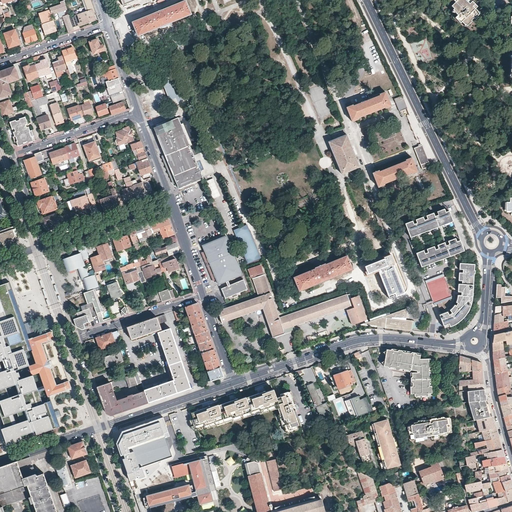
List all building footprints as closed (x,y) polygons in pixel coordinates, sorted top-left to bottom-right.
[(69,0),(64,0),(63,1),(66,9),(72,7),(69,0)] [(465,0),(449,0),(450,1),(453,4),(449,8),(457,16),(455,18),(460,24),(462,23),(466,27),(479,14),(475,9),(477,7),(472,2),(471,3),(468,0),(467,1),(465,0)] [(68,32),(74,30),(68,15),(65,16),(63,10),(66,9),(63,1),(59,2),(60,5),(52,8),(49,9),(51,15),(57,12),(59,18),(63,17),(68,32)] [(137,36),(190,15),(185,1),(132,23),(137,36)] [(96,20),(92,9),(74,15),(77,23),(78,26),(83,24),(96,20)] [(45,35),(57,31),(53,20),(41,24),(45,35)] [(37,39),(32,25),(24,28),(26,31),(22,32),(26,43),(37,39)] [(20,43),(17,35),(15,29),(4,33),(9,47),(20,43)] [(103,49),(102,45),(101,46),(100,45),(99,45),(97,39),(89,42),(93,54),(103,51),(102,49),(103,49)] [(72,47),(62,51),(65,61),(76,57),(72,47)] [(33,57),(34,62),(39,75),(50,71),(46,58),(39,60),(37,56),(34,57),(33,57)] [(66,67),(62,56),(58,57),(59,60),(52,62),(57,75),(57,77),(64,74),(62,69),(66,67)] [(28,79),(39,75),(34,62),(23,65),(28,79)] [(0,100),(12,97),(8,83),(22,77),(17,63),(14,64),(14,66),(0,70),(0,100)] [(172,108),(185,102),(169,63),(158,68),(156,69),(172,108)] [(119,78),(115,68),(109,71),(103,72),(104,76),(105,77),(107,77),(109,82),(119,78)] [(39,84),(31,87),(31,90),(34,97),(42,95),(39,84)] [(28,107),(32,106),(30,100),(27,91),(23,93),(28,107)] [(358,117),(385,107),(385,108),(391,106),(385,92),(380,94),(380,95),(353,106),(352,101),(345,104),(352,121),(358,119),(358,117)] [(82,116),(74,94),(65,98),(68,108),(67,109),(71,120),(82,116)] [(48,102),(46,95),(36,98),(39,105),(48,102)] [(407,108),(402,95),(394,98),(400,111),(407,108)] [(32,106),(36,118),(43,116),(39,105),(36,98),(35,99),(30,100),(32,106)] [(0,108),(2,116),(13,112),(12,109),(9,100),(0,102),(0,108)] [(81,105),(84,115),(88,114),(89,115),(93,114),(91,109),(93,109),(92,104),(90,104),(88,100),(85,101),(85,103),(81,105)] [(49,104),(56,124),(64,121),(57,102),(49,104)] [(119,112),(126,110),(123,102),(109,107),(111,114),(119,112)] [(108,112),(105,104),(95,107),(98,116),(108,112)] [(36,118),(40,129),(51,126),(47,114),(43,116),(36,118)] [(17,142),(18,146),(33,141),(32,136),(33,136),(31,129),(30,130),(25,116),(10,122),(12,127),(16,126),(17,130),(13,131),(14,135),(13,136),(15,142),(17,142)] [(179,188),(202,177),(193,156),(178,118),(167,123),(154,128),(163,149),(168,160),(165,161),(171,178),(174,177),(179,188)] [(133,136),(131,131),(130,131),(129,127),(124,129),(124,130),(117,132),(119,138),(116,139),(115,141),(115,143),(116,144),(117,145),(127,141),(127,142),(133,140),(132,137),(133,136)] [(359,167),(346,134),(328,141),(341,174),(359,167)] [(100,156),(95,141),(83,144),(89,160),(100,156)] [(143,148),(140,141),(132,144),(134,151),(143,148)] [(79,154),(75,143),(64,146),(65,148),(68,158),(70,162),(75,160),(73,156),(79,154)] [(421,145),(414,148),(422,169),(430,166),(421,145)] [(52,163),(68,158),(65,148),(54,151),(53,147),(47,149),(50,158),(52,163)] [(145,153),(143,148),(134,151),(138,162),(146,158),(145,153)] [(37,162),(50,158),(47,149),(36,153),(35,153),(35,156),(24,160),(30,179),(42,175),(37,162)] [(205,151),(193,156),(202,177),(214,172),(205,151)] [(383,183),(411,172),(411,174),(417,171),(411,157),(406,159),(406,160),(379,171),(378,170),(372,172),(379,190),(385,187),(383,183)] [(141,176),(151,172),(149,166),(146,158),(138,162),(128,165),(130,171),(138,168),(141,176)] [(122,178),(118,168),(117,169),(114,170),(115,173),(115,174),(117,180),(122,178)] [(73,171),(67,173),(67,175),(68,178),(64,180),(66,185),(84,179),(82,173),(77,174),(76,170),(73,171)] [(91,176),(87,177),(89,183),(109,176),(108,175),(107,171),(104,171),(100,173),(96,174),(91,176)] [(133,202),(137,200),(131,182),(129,177),(127,178),(131,188),(128,188),(127,185),(123,187),(124,190),(122,190),(123,192),(125,200),(132,198),(133,202)] [(49,191),(44,178),(31,182),(36,195),(49,191)] [(220,195),(213,178),(206,181),(213,199),(220,195)] [(144,189),(142,183),(137,184),(136,180),(131,182),(137,200),(147,197),(144,189)] [(118,200),(111,181),(107,182),(109,190),(111,189),(113,196),(100,200),(104,212),(113,209),(120,206),(118,200)] [(96,204),(92,192),(87,194),(91,206),(96,204)] [(90,207),(86,195),(72,199),(76,210),(84,207),(85,209),(90,207)] [(57,208),(54,201),(56,200),(55,196),(37,201),(39,206),(41,206),(43,213),(57,208)] [(511,198),(507,199),(507,203),(503,203),(503,212),(508,212),(508,215),(511,215),(511,198)] [(448,223),(447,218),(450,217),(448,211),(444,212),(443,209),(436,212),(437,215),(434,216),(432,213),(426,215),(427,219),(424,220),(423,216),(415,219),(416,222),(413,224),(412,220),(404,223),(410,237),(417,234),(416,230),(419,229),(420,233),(428,230),(427,227),(430,226),(431,229),(437,227),(436,222),(439,221),(441,225),(448,223)] [(60,225),(56,213),(43,218),(47,230),(60,225)] [(156,220),(149,223),(151,228),(151,229),(150,230),(151,233),(157,231),(158,234),(160,233),(158,227),(170,223),(168,219),(164,218),(156,220)] [(151,229),(151,228),(149,223),(142,225),(134,228),(137,236),(137,238),(142,236),(140,233),(151,229)] [(158,227),(160,233),(163,241),(164,242),(168,241),(167,237),(174,235),(172,228),(170,223),(158,227)] [(261,258),(247,225),(233,230),(247,264),(261,258)] [(15,226),(0,230),(0,248),(2,248),(15,243),(19,237),(15,227),(15,226)] [(131,229),(127,230),(133,246),(137,244),(135,237),(137,236),(134,228),(131,229)] [(130,247),(126,236),(121,238),(120,236),(118,237),(117,236),(114,237),(112,238),(113,240),(117,251),(130,247)] [(214,273),(219,284),(226,281),(228,280),(242,274),(240,269),(226,236),(203,245),(208,256),(205,258),(212,275),(214,273)] [(420,265),(462,250),(458,239),(455,240),(454,237),(446,240),(448,244),(444,245),(443,241),(436,243),(437,247),(434,248),(433,245),(426,247),(427,252),(424,253),(423,248),(415,251),(420,265)] [(90,243),(85,245),(89,258),(90,258),(91,258),(92,258),(91,255),(92,255),(91,252),(96,250),(93,242),(90,243)] [(166,250),(155,254),(158,260),(167,256),(169,256),(167,251),(178,247),(176,242),(165,246),(166,250)] [(102,261),(103,261),(112,258),(107,244),(96,247),(99,255),(102,261)] [(80,253),(63,259),(68,272),(75,269),(78,268),(86,266),(84,259),(89,258),(85,245),(78,247),(80,253)] [(167,251),(169,256),(180,252),(178,247),(167,251)] [(155,254),(144,257),(145,260),(146,264),(152,262),(158,260),(155,254)] [(96,273),(106,269),(104,266),(103,261),(102,261),(99,255),(92,258),(91,258),(96,273)] [(300,290),(353,268),(348,255),(312,269),(295,276),(300,290)] [(167,256),(158,260),(159,263),(162,271),(168,269),(169,272),(179,269),(175,259),(169,261),(167,256)] [(405,292),(391,256),(364,267),(367,276),(380,271),(390,298),(405,292)] [(113,263),(112,258),(103,261),(104,266),(113,263)] [(122,273),(134,268),(133,265),(132,264),(127,266),(127,268),(121,271),(122,273)] [(160,268),(155,270),(153,266),(152,266),(151,264),(142,267),(146,279),(157,275),(158,277),(163,275),(160,268)] [(471,294),(471,286),(467,285),(467,282),(471,282),(472,274),(468,274),(469,271),(472,271),(472,265),(457,264),(457,270),(462,271),(461,274),(457,273),(456,282),(460,282),(460,285),(456,285),(456,293),(460,293),(460,296),(456,296),(455,299),(454,303),(456,304),(454,307),(453,306),(450,308),(448,311),(450,314),(448,316),(445,312),(439,315),(443,326),(447,325),(448,327),(453,325),(451,322),(455,320),(457,323),(461,318),(465,314),(461,312),(463,308),(467,309),(470,302),(471,297),(467,297),(467,293),(471,294)] [(90,276),(86,266),(78,268),(82,280),(84,279),(83,278),(90,276)] [(250,279),(254,278),(260,296),(218,311),(222,322),(264,307),(274,337),(296,329),(294,325),(352,305),(348,294),(280,317),(265,274),(264,274),(261,266),(248,271),(250,279)] [(140,271),(139,267),(136,268),(142,282),(145,281),(142,271),(140,271)] [(139,280),(135,271),(125,275),(128,284),(139,280)] [(90,276),(83,278),(84,279),(88,291),(95,288),(100,286),(98,281),(96,276),(96,274),(90,276)] [(452,298),(443,274),(425,281),(434,305),(452,298)] [(228,280),(226,281),(228,286),(221,288),(225,298),(247,289),(244,279),(230,285),(228,280)] [(52,394),(71,388),(68,380),(55,384),(49,368),(50,367),(47,360),(46,360),(40,343),(53,339),(51,331),(28,339),(29,339),(26,340),(16,311),(14,305),(9,291),(12,290),(14,296),(10,282),(0,285),(0,361),(7,359),(11,358),(14,367),(10,368),(0,371),(0,413),(5,427),(1,428),(7,444),(35,434),(35,433),(42,431),(42,432),(56,427),(48,404),(43,406),(42,403),(32,375),(20,379),(17,369),(29,365),(24,351),(26,350),(25,347),(30,345),(36,363),(29,365),(32,374),(39,372),(48,396),(52,395),(52,394)] [(122,296),(117,282),(113,283),(109,285),(106,286),(112,300),(122,296)] [(505,287),(496,286),(496,294),(495,297),(500,297),(500,303),(507,302),(511,300),(511,295),(504,297),(505,287)] [(88,291),(83,292),(87,303),(93,301),(100,323),(112,319),(111,317),(103,319),(100,311),(102,310),(95,288),(88,291)] [(169,291),(169,289),(159,292),(163,302),(172,298),(169,291)] [(368,320),(359,295),(351,298),(354,307),(347,310),(353,325),(365,320),(368,320)] [(135,311),(132,301),(128,303),(126,303),(127,307),(128,310),(129,313),(135,311)] [(94,320),(89,308),(94,307),(92,302),(88,304),(80,306),(82,311),(76,312),(78,318),(81,325),(89,322),(94,320)] [(197,303),(185,307),(188,316),(201,312),(197,303)] [(503,316),(508,315),(510,315),(507,305),(495,306),(495,310),(494,315),(503,314),(503,316)] [(387,315),(383,317),(374,320),(376,327),(412,331),(412,329),(413,320),(406,320),(408,308),(387,315)] [(202,317),(201,312),(188,316),(191,325),(204,321),(202,317)] [(167,321),(165,314),(127,327),(132,341),(156,333),(172,379),(170,380),(169,378),(143,387),(144,391),(148,402),(190,388),(169,328),(162,331),(159,324),(167,321)] [(494,317),(494,323),(503,321),(503,319),(503,316),(503,314),(494,315),(494,317)] [(89,322),(81,325),(78,318),(74,319),(76,327),(77,327),(82,329),(90,326),(89,322)] [(494,325),(494,329),(508,325),(507,320),(503,321),(494,323),(494,325)] [(206,327),(204,321),(191,325),(195,335),(207,330),(206,327)] [(493,332),(493,334),(509,331),(508,325),(494,329),(493,332)] [(492,342),(501,341),(504,340),(506,344),(511,342),(511,329),(509,331),(493,334),(493,339),(492,342)] [(114,339),(121,337),(119,330),(96,338),(100,350),(116,345),(114,339)] [(209,335),(207,330),(195,335),(198,344),(210,339),(209,335)] [(212,343),(210,339),(198,344),(201,353),(214,349),(212,343)] [(503,350),(501,341),(492,342),(493,351),(503,350)] [(215,353),(214,349),(201,353),(204,363),(217,358),(215,353)] [(383,365),(392,367),(395,350),(386,349),(385,350),(383,351),(385,354),(384,359),(381,361),(383,364),(383,365)] [(429,367),(430,366),(429,364),(429,359),(419,360),(420,355),(415,354),(415,352),(413,354),(412,352),(411,353),(402,352),(401,350),(399,351),(398,350),(397,351),(395,350),(392,367),(394,367),(394,368),(395,367),(396,368),(398,370),(399,369),(407,370),(408,371),(410,370),(416,371),(416,373),(412,373),(411,378),(410,378),(412,380),(410,382),(412,383),(411,387),(410,387),(410,395),(413,395),(413,397),(416,398),(417,397),(421,396),(424,396),(425,398),(426,398),(428,396),(428,394),(432,394),(431,387),(429,387),(429,380),(431,378),(429,377),(429,373),(429,367)] [(504,354),(503,350),(493,351),(493,352),(493,359),(505,357),(508,356),(508,353),(504,354)] [(105,357),(108,367),(122,362),(119,352),(105,357)] [(464,357),(459,356),(459,372),(473,371),(482,371),(481,370),(481,363),(464,357)] [(493,367),(507,364),(505,357),(493,359),(493,366),(493,367)] [(218,362),(217,358),(204,363),(207,371),(220,367),(218,362)] [(511,362),(507,364),(493,367),(494,372),(494,373),(511,369),(511,362)] [(223,377),(220,367),(207,371),(210,381),(223,377)] [(495,381),(496,389),(509,385),(508,380),(511,380),(511,377),(508,377),(507,373),(511,372),(511,369),(494,373),(495,381)] [(353,385),(347,370),(333,375),(339,390),(353,385)] [(482,380),(482,371),(473,371),(473,374),(473,378),(473,380),(459,381),(459,386),(468,385),(482,384),(482,380)] [(138,386),(142,385),(138,374),(138,373),(137,373),(136,372),(133,373),(137,384),(138,386)] [(129,386),(137,384),(133,373),(126,376),(129,386)] [(117,400),(110,382),(97,386),(102,402),(105,412),(111,415),(122,411),(120,404),(118,404),(117,400)] [(320,417),(330,413),(326,403),(322,404),(313,383),(306,385),(314,404),(315,403),(316,406),(315,406),(320,417)] [(511,396),(510,389),(509,385),(496,389),(497,393),(497,396),(511,396)] [(465,391),(466,403),(467,403),(487,401),(486,397),(484,389),(468,391),(465,391)] [(122,411),(148,402),(144,391),(117,400),(118,404),(120,404),(122,411)] [(277,400),(274,391),(266,394),(266,393),(247,399),(252,413),(260,411),(260,412),(261,412),(268,410),(274,407),(279,406),(277,400)] [(296,411),(291,396),(291,395),(290,394),(289,394),(288,394),(281,396),(281,398),(277,400),(279,406),(274,407),(276,411),(277,411),(279,418),(283,416),(284,420),(297,414),(296,411)] [(511,395),(511,396),(497,396),(499,402),(500,405),(511,401),(511,395)] [(372,407),(368,398),(360,400),(359,396),(346,400),(349,407),(351,406),(354,418),(372,411),(372,407)] [(247,399),(239,402),(238,400),(219,407),(224,421),(232,418),(233,420),(234,420),(243,416),(251,414),(252,413),(247,399)] [(50,400),(42,403),(43,406),(48,404),(56,427),(59,426),(50,400)] [(349,407),(346,400),(344,401),(351,419),(354,418),(351,406),(349,407)] [(487,401),(467,403),(473,422),(476,421),(492,417),(490,410),(489,407),(487,401)] [(501,409),(501,411),(509,407),(511,405),(511,401),(500,405),(501,409)] [(219,407),(211,409),(211,408),(191,415),(194,421),(196,427),(196,428),(204,425),(205,428),(206,427),(215,424),(223,421),(224,421),(219,407)] [(511,412),(511,407),(510,409),(509,407),(501,411),(503,415),(503,417),(511,412)] [(511,419),(511,412),(503,417),(504,420),(505,422),(511,419)] [(299,419),(297,414),(284,420),(285,422),(286,427),(291,425),(292,429),(297,427),(299,427),(296,420),(299,419)] [(494,424),(492,417),(476,421),(479,432),(481,431),(495,428),(494,424)] [(452,429),(451,424),(452,424),(451,420),(450,420),(450,419),(444,420),(442,418),(439,419),(439,420),(435,420),(435,419),(433,418),(430,418),(430,421),(425,422),(424,419),(421,420),(420,421),(417,422),(416,423),(413,424),(412,425),(408,426),(408,427),(407,428),(407,432),(408,432),(409,436),(410,436),(410,441),(414,440),(414,442),(416,442),(416,443),(421,442),(420,441),(423,441),(423,439),(426,439),(430,439),(430,440),(433,440),(433,441),(437,440),(438,438),(438,437),(447,435),(447,434),(452,433),(451,429),(452,429)] [(130,483),(151,476),(146,461),(171,452),(159,419),(122,431),(119,437),(117,443),(130,483)] [(384,466),(385,468),(400,464),(393,442),(396,441),(395,440),(393,441),(386,419),(371,424),(372,426),(373,431),(374,434),(376,440),(380,453),(382,459),(383,462),(384,466)] [(292,429),(291,425),(286,427),(285,422),(284,420),(280,421),(282,424),(283,429),(285,428),(287,436),(299,432),(297,427),(292,429)] [(484,441),(498,438),(497,434),(496,433),(495,429),(495,428),(481,431),(482,435),(484,441)] [(372,470),(374,470),(370,456),(362,431),(346,436),(352,452),(356,451),(354,445),(357,444),(362,460),(366,459),(368,464),(368,466),(369,467),(369,468),(370,469),(372,470)] [(480,442),(474,443),(475,448),(486,446),(486,449),(480,451),(481,452),(481,454),(482,454),(484,454),(501,450),(500,445),(498,438),(484,441),(480,442)] [(87,454),(83,441),(68,447),(72,459),(87,454)] [(49,465),(54,463),(49,450),(33,456),(34,460),(35,461),(47,457),(49,465)] [(501,451),(501,450),(484,454),(486,460),(503,456),(502,454),(501,451)] [(214,490),(205,455),(171,465),(175,477),(192,473),(198,495),(199,499),(200,503),(210,500),(210,501),(219,498),(217,489),(214,490)] [(475,461),(474,456),(470,457),(465,458),(467,464),(476,462),(477,462),(477,460),(475,461)] [(488,465),(488,467),(505,464),(505,461),(503,456),(486,460),(484,461),(481,461),(483,466),(488,465)] [(0,511),(4,511),(2,506),(0,506),(0,500),(8,498),(8,499),(9,500),(10,500),(11,500),(18,498),(19,497),(19,496),(20,495),(19,494),(29,491),(31,496),(29,497),(31,504),(33,503),(36,511),(57,511),(43,473),(36,475),(33,467),(21,472),(19,467),(31,463),(29,457),(17,461),(0,466),(0,511)] [(266,461),(272,492),(282,490),(275,459),(266,461)] [(90,473),(86,460),(71,465),(75,478),(90,473)] [(260,471),(257,460),(248,463),(250,473),(260,471)] [(463,461),(458,462),(461,472),(464,482),(466,479),(465,474),(464,472),(477,469),(476,462),(467,464),(464,465),(463,461)] [(444,480),(437,462),(431,464),(432,468),(419,472),(423,484),(436,481),(437,482),(444,480)] [(62,485),(68,484),(65,475),(64,475),(61,467),(66,466),(65,464),(55,467),(62,485)] [(489,468),(484,468),(484,469),(481,470),(482,474),(488,473),(507,470),(506,467),(505,464),(488,467),(489,468)] [(358,506),(376,500),(375,498),(373,490),(376,489),(372,478),(370,476),(357,469),(363,488),(365,494),(364,495),(364,496),(363,497),(363,498),(356,501),(358,506)] [(508,472),(507,470),(488,473),(491,481),(493,481),(494,484),(502,482),(510,480),(509,476),(508,472)] [(324,511),(321,498),(319,498),(271,511),(260,472),(250,475),(259,511),(324,511)] [(407,497),(417,494),(412,476),(408,477),(409,481),(403,483),(407,497)] [(504,489),(505,491),(511,488),(511,486),(510,480),(502,482),(504,489)] [(479,481),(475,482),(464,484),(466,491),(481,487),(480,484),(479,481)] [(386,500),(396,497),(394,490),(393,486),(392,486),(390,482),(379,486),(382,495),(382,496),(384,495),(386,500)] [(484,483),(480,484),(481,487),(482,491),(483,496),(485,495),(487,495),(485,488),(490,487),(489,482),(484,483)] [(496,491),(496,493),(505,491),(504,489),(502,482),(494,484),(496,491)] [(190,487),(147,498),(150,508),(192,496),(190,487)] [(496,498),(498,503),(498,504),(508,502),(508,501),(511,500),(511,488),(505,491),(496,493),(492,494),(493,498),(496,498)] [(67,492),(60,494),(65,506),(71,504),(67,492)] [(416,511),(422,510),(419,498),(417,494),(407,497),(409,501),(413,500),(414,501),(415,504),(416,507),(411,509),(411,511),(416,511)] [(487,495),(485,495),(488,506),(498,503),(496,498),(493,498),(492,494),(487,495)] [(474,498),(468,499),(472,511),(479,510),(489,507),(488,506),(485,495),(483,496),(474,498)] [(192,496),(150,508),(151,510),(192,499),(193,499),(192,496)] [(394,511),(400,509),(400,508),(396,497),(386,500),(383,501),(386,508),(392,507),(394,511)] [(422,511),(441,511),(442,511),(439,511),(429,511),(428,508),(426,509),(424,505),(423,506),(420,497),(419,498),(422,510),(422,511)]
